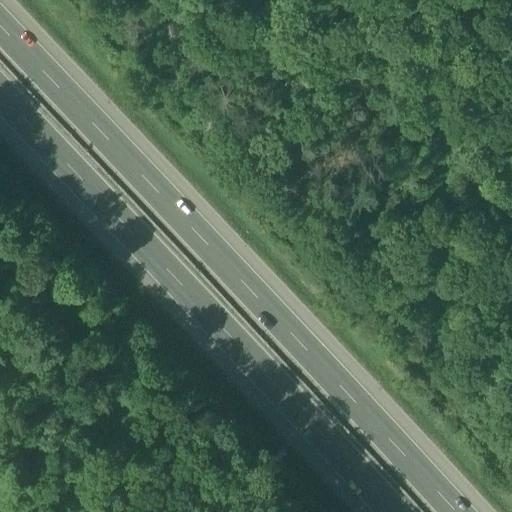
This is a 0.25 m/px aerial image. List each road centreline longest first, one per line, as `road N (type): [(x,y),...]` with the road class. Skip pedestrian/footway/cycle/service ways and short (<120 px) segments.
road 1 (motorway): [(454,511),(0,28)]
road 2 (motorway): [(0,97),(392,511)]
